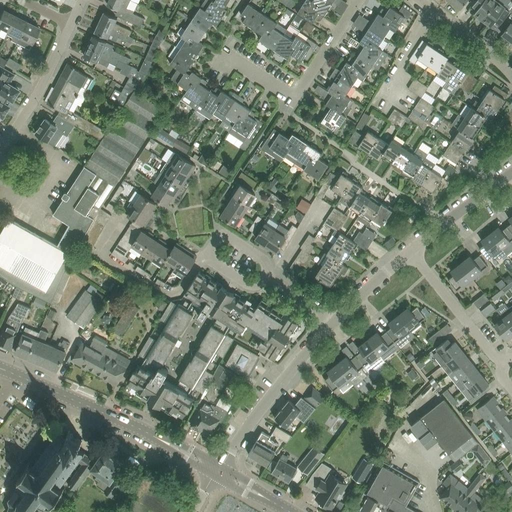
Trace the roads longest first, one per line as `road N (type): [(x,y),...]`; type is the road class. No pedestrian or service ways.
road 1 (residential): [(219,466),(337,314)]
road 2 (unclassified): [(358,0),(295,90),(227,44)]
road 3 (tertiary): [(163,441),(0,368)]
road 4 (residential): [(0,151),(33,103),(70,22)]
road 5 (unclassified): [(413,247),(483,338),(511,349)]
road 6 (unclassified): [(204,255),(167,291),(101,254)]
road 7 (residential): [(413,247),(511,174)]
road 8 (residential): [(511,79),(419,0)]
